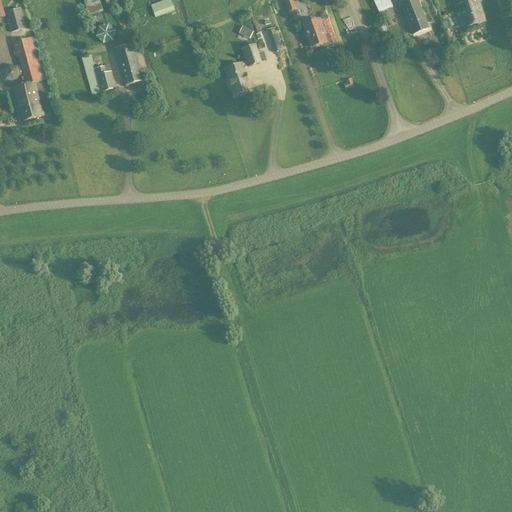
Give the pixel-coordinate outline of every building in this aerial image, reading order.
[(98,0),(96,0),(85,2),(88,15),(102,12),(98,0)] [(154,18),(174,10),(170,0),(166,0),(150,6),(154,18)] [(292,0),(287,0),(283,2),(287,12),(296,9),(292,0)] [(393,8),(389,0),(372,0),(379,14),(393,8)] [(413,35),(428,29),(416,0),(414,0),(401,5),(413,35)] [(455,0),(464,29),(485,23),(477,0),(455,0)] [(26,28),(22,16),(20,8),(7,11),(10,20),(8,20),(11,32),(26,28)] [(311,48),(326,42),(319,20),(303,25),(311,48)] [(98,27),(96,37),(103,44),(113,41),(115,32),(108,25),(98,27)] [(275,32),(269,34),(275,53),(281,52),(275,32)] [(42,81),(31,39),(12,44),(16,58),(18,58),(25,85),(13,88),(20,116),(17,117),(19,123),(43,117),(34,83),(42,81)] [(126,86),(143,81),(132,44),(115,49),(126,86)] [(242,64),(241,63),(225,68),(229,79),(227,80),(229,88),(231,87),(234,96),(250,91),(247,82),(248,81),(246,74),(245,75),(243,68),(248,66),(249,67),(261,63),(255,45),(243,49),(247,62),(242,64)] [(92,95),(116,89),(109,66),(96,70),(91,56),(82,59),(92,95)] [(347,85),(344,85),(346,90),(354,88),(352,80),(346,82),(347,85)]
